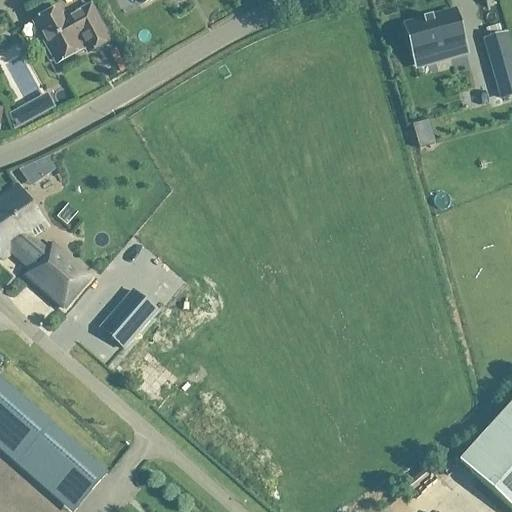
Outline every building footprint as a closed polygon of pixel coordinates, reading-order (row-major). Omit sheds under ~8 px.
[(91,5),(86,7),(65,19),(59,8),(33,22),(54,61),(80,46),(86,56),(111,42),(91,5)] [(416,66),(434,60),(448,56),(464,52),(463,45),(453,12),(432,18),(431,16),(422,18),(423,21),(405,26),(414,59),(416,66)] [(485,39),(492,64),(502,99),(511,96),(511,52),(506,33),(485,39)] [(0,81),(2,88),(16,84),(9,61),(0,63),(0,81)] [(49,94),(12,114),(16,129),(56,107),(49,94)] [(30,270),(25,276),(63,309),(90,279),(51,245),(45,252),(31,239),(46,228),(16,186),(0,197),(0,259),(1,260),(11,253),(20,261),(21,259),(30,267),(29,269),(30,270)] [(156,402),(177,380),(140,344),(119,366),(156,402)] [(0,382),(0,441),(76,507),(105,474),(0,382)] [(511,403),(458,463),(511,511),(511,403)] [(427,463),(404,482),(412,491),(435,473),(427,463)]
